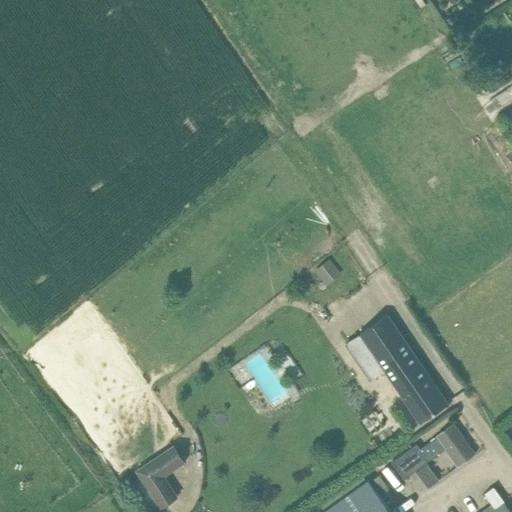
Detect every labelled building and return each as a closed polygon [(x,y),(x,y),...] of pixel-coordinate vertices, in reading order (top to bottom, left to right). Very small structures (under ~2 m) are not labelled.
[(387,315),(346,343),(358,361),(372,352),(420,422),(447,404),(387,315)] [(393,461),(405,478),(446,448),(458,465),(474,453),(453,424),(421,447),(418,443),(393,461)] [(174,443),(135,469),(161,507),(178,496),(165,476),(186,461),(174,443)] [(390,511),(368,480),(323,511),(390,511)] [(511,511),(493,487),(484,493),(493,505),(483,511),(511,511)]
